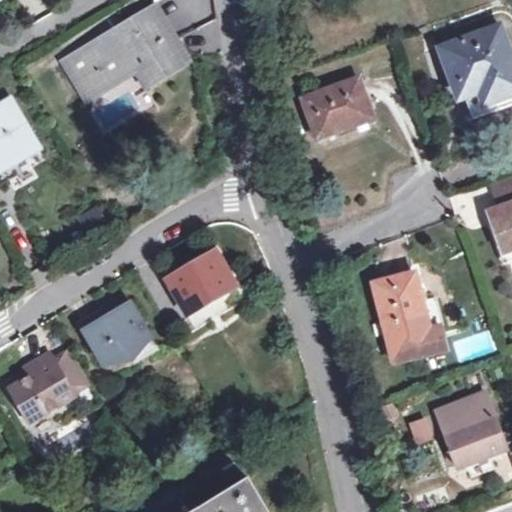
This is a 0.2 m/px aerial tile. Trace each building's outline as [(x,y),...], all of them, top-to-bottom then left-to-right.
[(89,102),(140,71),(133,60),(147,51),(164,79),(188,63),(173,40),(157,12),(129,28),(132,33),(121,39),(117,35),(66,65),(89,102)] [(485,107),(511,96),(511,59),(501,28),(441,49),(446,66),(456,63),(461,76),(460,77),(466,97),(479,92),(485,107)] [(133,60),(140,71),(150,87),(164,79),(147,51),(133,60)] [(348,135),(374,124),(358,79),(302,101),(317,140),(346,130),(348,135)] [(0,165),(38,144),(14,100),(0,108),(0,165)] [(491,213),(503,247),(511,244),(511,174),(493,182),(502,209),(491,213)] [(190,177),(176,185),(184,199),(198,191),(190,177)] [(511,244),(503,247),(505,253),(511,250),(511,244)] [(222,298),(237,289),(216,253),(168,281),(185,313),(219,293),(222,298)] [(427,302),(422,303),(415,274),(375,284),(394,362),(450,348),(445,327),(434,330),(427,302)] [(132,305),(107,318),(102,311),(80,324),(105,367),(133,362),(152,339),(132,305)] [(53,362),(74,395),(88,387),(68,354),(53,362)] [(42,373),(31,379),(9,392),(29,427),(75,398),(74,395),(53,362),(51,357),(37,365),(42,373)] [(42,373),(37,365),(26,372),(31,379),(42,373)] [(457,469),(505,452),(485,396),(437,414),(457,469)] [(409,422),(417,443),(441,435),(433,413),(409,422)] [(207,510),(204,511),(268,511),(250,482),(207,508),(207,510)]
